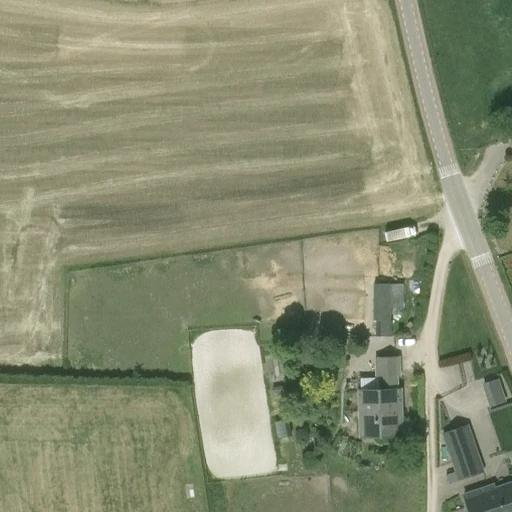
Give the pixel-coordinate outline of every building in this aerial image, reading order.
[(387,240),(415,232),(413,222),(384,230),(387,240)] [(376,337),(391,337),(391,285),(373,285),(373,321),(376,321),(376,337)] [(375,379),(378,379),(379,393),(360,393),(361,436),(401,435),(400,392),(399,392),(398,378),(401,378),(401,358),(375,358),(375,379)] [(498,379),(481,384),(489,408),(506,403),(498,379)] [(448,486),(460,481),(483,473),(467,427),(444,435),(456,472),(445,476),(448,486)] [(511,511),(511,483),(489,492),(488,489),(465,498),(469,511),(511,511)]
